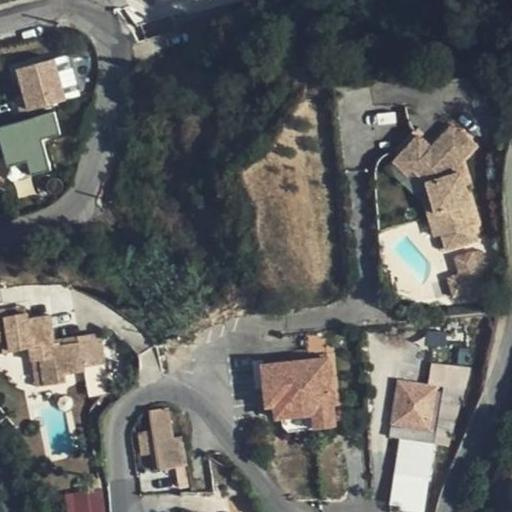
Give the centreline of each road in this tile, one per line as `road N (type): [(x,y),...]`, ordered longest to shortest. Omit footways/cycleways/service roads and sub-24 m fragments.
road 1 (residential): [(0,26),(60,11),(101,25),(122,56),(96,191),(53,224),(0,232)]
road 2 (residential): [(126,511),(118,447),(126,409),(162,394),(194,401),(292,511)]
road 3 (residential): [(448,511),(511,333)]
